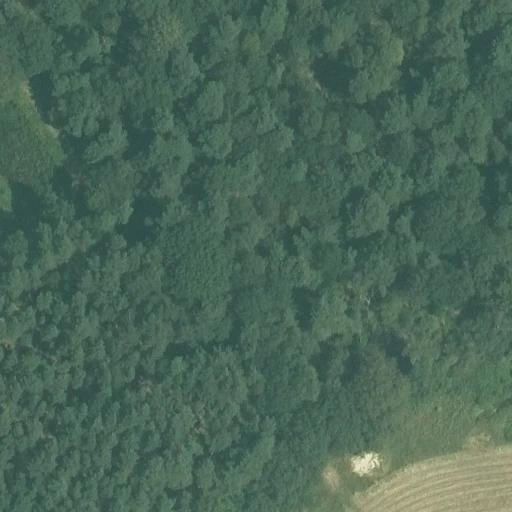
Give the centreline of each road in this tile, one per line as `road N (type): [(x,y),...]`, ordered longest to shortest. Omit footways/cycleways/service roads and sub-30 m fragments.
road 1 (track): [(0,241),(159,143),(265,92),(335,106),(378,131),(397,174),(397,201),(348,301),(310,437),(336,477)]
road 2 (track): [(310,437),(194,357),(0,489)]
road 3 (track): [(511,93),(397,174)]
